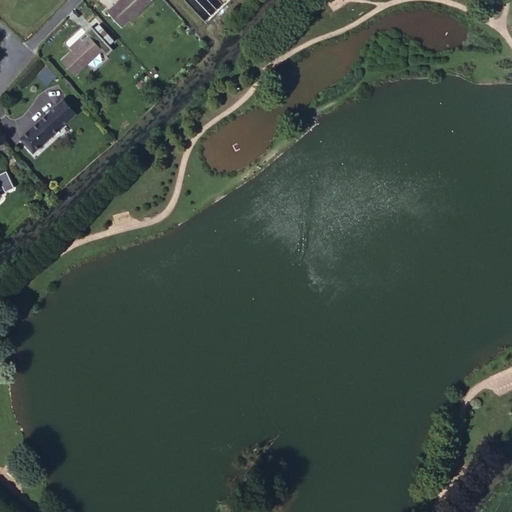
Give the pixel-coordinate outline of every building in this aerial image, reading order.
[(151,0),(120,0),(107,12),(120,27),(151,0)] [(92,27),(86,32),(107,56),(113,50),(92,27)] [(82,28),(65,43),(71,50),(60,60),(75,77),(87,66),(92,72),(108,57),(107,56),(86,32),(82,28)] [(47,67),(37,76),(46,87),(57,77),(47,67)] [(68,96),(27,135),(39,148),(81,109),(68,96)]
